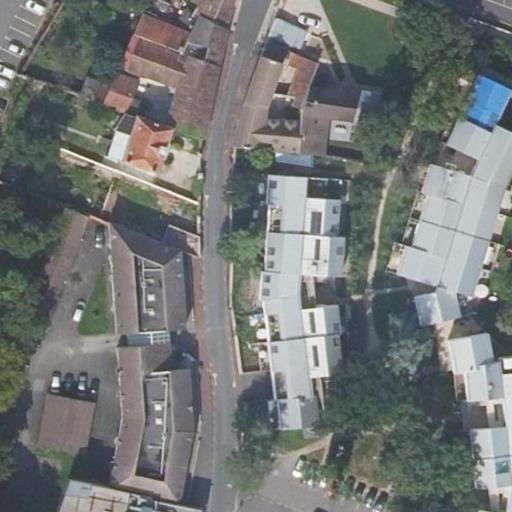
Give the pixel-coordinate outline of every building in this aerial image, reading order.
[(201,0),(194,12),(198,16),(188,30),(166,23),(155,44),(188,58),(191,51),(218,62),(220,49),(222,41),(223,41),(231,0),(201,0)] [(166,23),(141,13),(135,27),(133,33),(155,44),(166,23)] [(305,33),(275,20),(265,41),(285,50),(296,55),(305,33)] [(133,33),(118,65),(175,88),(166,125),(170,126),(202,137),(212,89),(218,62),(191,51),(188,58),(155,44),(133,33)] [(268,98),(285,50),(265,41),(257,60),(239,110),(229,146),(233,146),(275,150),(298,153),(301,104),(307,89),(316,63),(303,58),(286,98),(284,125),(259,124),(268,98)] [(101,103),(136,115),(140,104),(130,99),(137,82),(115,73),(101,103)] [(511,90),(477,74),(444,144),(476,159),(469,175),(428,163),(420,192),(426,194),(410,247),(403,245),(395,274),(435,286),(434,292),(412,297),(419,326),(459,316),(453,292),(472,297),(504,187),(511,170),(511,132),(494,125),(511,90)] [(320,156),(325,116),(371,122),(374,97),(307,89),(301,104),(298,153),(311,155),(320,156)] [(155,171),(170,126),(166,125),(136,115),(121,160),(155,171)] [(311,167),(311,155),(298,153),(275,150),(275,162),(311,167)] [(261,300),(273,401),(275,400),(279,429),(317,425),(314,395),(310,395),(308,376),(325,374),(341,373),(336,334),(339,334),(335,305),(298,309),(296,293),(298,273),(339,276),(342,237),(335,236),(338,179),(265,175),(264,204),(266,204),(262,271),(259,271),(257,300),(261,300)] [(80,239),(89,217),(87,217),(64,207),(55,228),(80,239)] [(112,312),(113,327),(163,325),(181,324),(178,252),(161,245),(151,241),(107,224),(112,312)] [(198,260),(198,237),(168,224),(161,245),(178,252),(198,260)] [(38,333),(80,239),(55,228),(14,324),(38,333)] [(511,298),(509,303),(503,322),(510,324),(511,324),(511,298)] [(113,327),(114,342),(164,340),(163,325),(113,327)] [(466,511),(511,511),(511,355),(496,357),(497,360),(492,361),(487,332),(447,340),(453,373),(463,371),(466,400),(501,396),(504,426),(469,429),(475,487),(510,484),(503,511),(491,511),(467,507),(466,511)] [(146,497),(174,503),(186,432),(183,368),(166,369),(164,340),(114,342),(117,418),(105,487),(146,494),(146,497)] [(331,423),(325,374),(308,376),(310,395),(314,395),(317,425),(331,423)] [(34,447),(80,455),(90,403),(44,394),(34,447)] [(0,466),(10,412),(0,410),(0,466)] [(146,494),(105,487),(64,478),(53,511),(200,511),(202,507),(174,503),(146,497),(146,494)]
